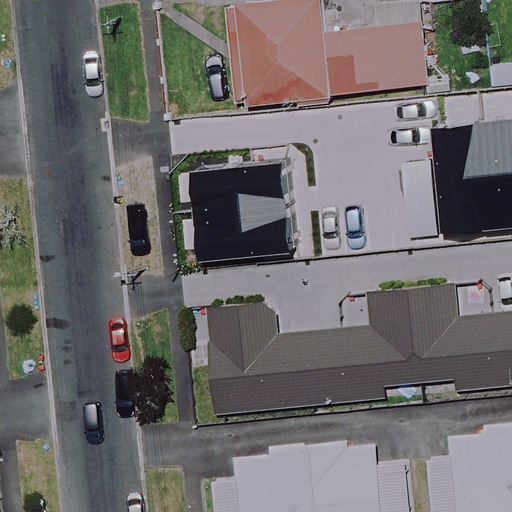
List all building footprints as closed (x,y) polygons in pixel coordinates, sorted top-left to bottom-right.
[(340,35),(437,23),(434,0),(247,0),(253,46),(340,35)] [(511,35),(444,40),(447,78),(511,73),(511,35)] [(368,100),(365,71),(259,82),(269,182),(297,179),(372,171),(423,165),(416,95),(368,100)] [(504,97),(433,102),(436,140),(507,135),(504,97)] [(298,224),(199,236),(216,379),(511,345),(511,255),(464,261),(460,226),(361,237),(364,263),(303,270),(298,224)] [(511,511),(511,425),(456,431),(458,456),(432,459),(437,511),(462,510),(462,511),(511,511)] [(383,464),(380,436),(242,449),(244,478),(219,480),(221,511),(414,511),(410,462),(383,464)]
